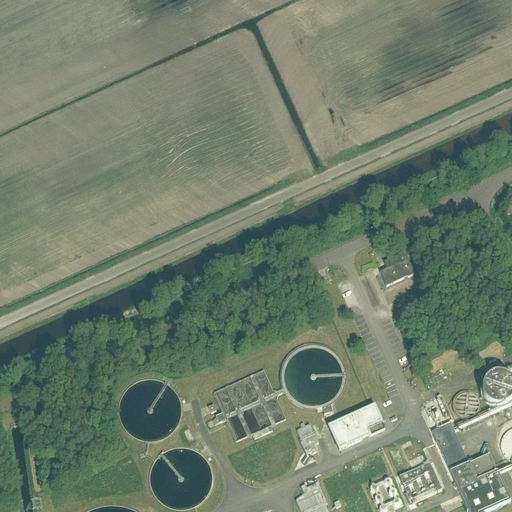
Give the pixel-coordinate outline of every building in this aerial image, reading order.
[(414,277),(404,255),(396,259),(396,260),(387,264),(390,270),(379,275),(385,289),(406,280),(406,281),(414,277)] [(219,427),(230,421),(240,441),(286,418),(262,372),(219,394),(226,408),(213,415),(219,426),(219,427)] [(511,384),(510,382),(507,379),(504,378),(501,377),(497,377),(493,378),(490,379),(489,380),(486,382),(484,385),(482,388),(482,391),(481,394),(482,397),(483,400),(485,404),(486,406),(489,408),(493,410),(497,410),(499,410),(502,410),(505,409),(508,407),(510,405),(511,403),(511,402),(511,384)] [(478,411),(478,409),(478,406),(477,403),(476,401),(474,399),(471,397),(469,396),(467,396),(464,396),(460,397),(457,400),(455,401),(454,404),(453,406),(453,409),(453,411),(454,414),(456,417),(458,418),(460,420),(462,421),(465,421),(467,421),(469,421),(471,420),(474,418),(475,417),(476,415),(478,413),(478,411)] [(437,402),(443,415),(448,413),(441,400),(437,402)] [(325,412),(323,412),(324,418),(332,416),(330,409),(329,410),(327,411),(325,412)] [(336,427),(328,430),(338,453),(346,449),(369,439),(366,431),(381,425),(374,410),(336,427)] [(315,447),(318,446),(310,428),(305,430),(303,426),(300,428),(301,431),(297,433),(300,442),(299,443),(307,460),(309,459),(308,456),(312,454),(312,456),(316,454),(314,449),(316,448),(315,447)] [(431,434),(465,511),(493,511),(510,505),(489,458),(472,465),(470,461),(466,463),(450,426),(431,434)] [(511,432),(509,433),(507,435),(505,437),(502,440),(501,443),(500,446),(500,449),(501,453),(501,455),(503,458),(505,461),(508,463),(511,465),(511,432)] [(402,478),(415,505),(442,493),(430,466),(402,478)] [(296,503),(299,511),(327,511),(325,507),(327,507),(316,483),(314,484),(316,487),(307,491),(305,488),(301,490),(304,497),(302,498),(302,499),(296,503)]
